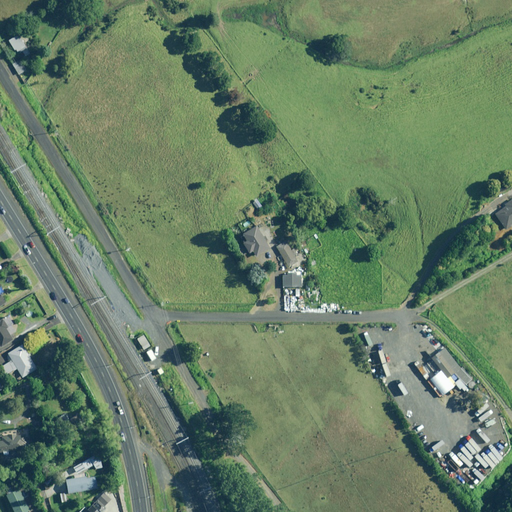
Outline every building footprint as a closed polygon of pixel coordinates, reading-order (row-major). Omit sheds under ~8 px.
[(14,52),(16,50),(18,53),(20,52),(24,57),(29,54),(16,34),(6,40),(14,52)] [(20,59),(11,65),(16,74),(26,68),(20,59)] [(511,198),(511,197),(509,198),(502,204),(503,206),(493,214),(505,229),(511,224),(511,198)] [(255,198),(250,201),(256,209),(261,206),(255,198)] [(240,234),(244,240),(240,243),(247,253),(250,251),(254,256),(268,248),(254,225),(240,234)] [(297,261),(294,256),(296,254),(287,239),(285,240),(275,247),(287,267),(297,261)] [(285,272),(285,274),(281,274),(281,287),(300,288),(301,275),(296,275),(296,272),(285,272)] [(0,346),(13,338),(10,332),(12,330),(9,325),(12,323),(7,315),(1,318),(0,318),(0,346)] [(141,335),(136,338),(142,349),(148,345),(141,335)] [(7,372),(15,368),(20,377),(35,368),(21,343),(6,352),(10,359),(2,364),(7,372)] [(452,373),(457,379),(453,382),(458,388),(460,387),(463,390),(466,387),(463,385),(471,378),(470,377),(460,366),(459,367),(442,347),(428,359),(446,379),(452,373)] [(0,450),(1,451),(1,455),(7,454),(7,450),(24,449),(23,434),(14,435),(14,433),(5,434),(6,436),(0,436),(0,439),(0,450)] [(74,473),(82,468),(83,470),(91,465),(94,469),(101,464),(98,459),(94,452),(70,466),(74,473)] [(85,478),(85,475),(83,476),(82,473),(72,474),(73,477),(63,478),(65,493),(96,489),(94,477),(85,478)] [(19,489),(4,496),(11,511),(24,511),(28,510),(19,489)] [(98,511),(103,507),(102,506),(109,498),(103,492),(95,499),(86,509),(83,506),(76,511),(98,511)]
